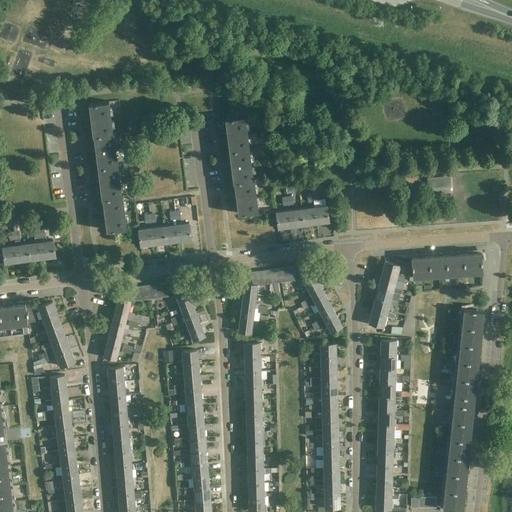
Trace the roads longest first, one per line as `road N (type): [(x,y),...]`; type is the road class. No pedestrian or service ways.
road 1 (residential): [(506,235),(476,511)]
road 2 (residential): [(356,511),(348,246)]
road 3 (residential): [(216,263),(230,511)]
road 4 (residential): [(103,511),(80,281)]
road 5 (residential): [(80,281),(60,107)]
road 6 (residential): [(348,246),(506,235)]
road 7 (residential): [(216,263),(196,122)]
road 8 (residential): [(80,281),(216,263)]
road 9 (residential): [(216,263),(348,246)]
